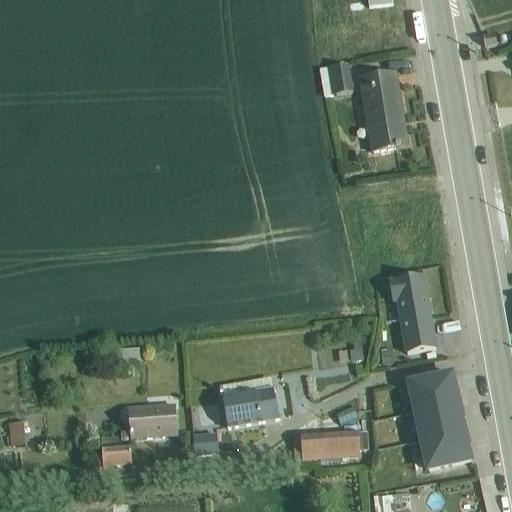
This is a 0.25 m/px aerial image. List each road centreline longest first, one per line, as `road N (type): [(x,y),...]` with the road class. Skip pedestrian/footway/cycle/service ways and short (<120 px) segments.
road 1 (unclassified): [(497,358),(367,384),(238,463),(0,482)]
road 2 (secondary): [(429,0),(497,358)]
